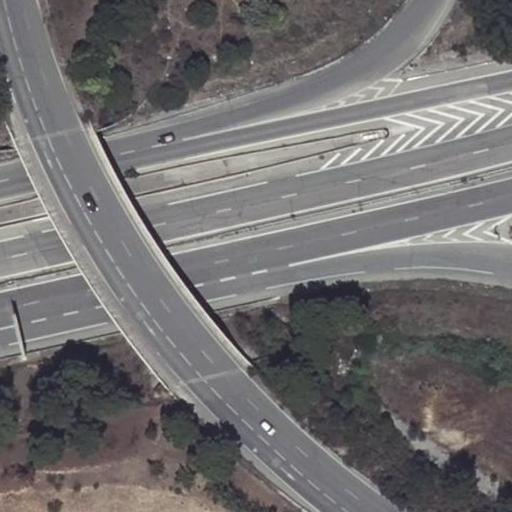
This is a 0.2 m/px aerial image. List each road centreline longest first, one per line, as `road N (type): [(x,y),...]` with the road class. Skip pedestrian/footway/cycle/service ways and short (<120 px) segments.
road 1 (secondary): [(13,0),(50,119),(160,315),(249,421),(362,511)]
road 2 (trunk): [(511,140),(0,260)]
road 3 (trunk): [(0,311),(511,194)]
road 4 (trunk): [(511,79),(0,189)]
road 5 (trunk): [(0,336),(343,262),(436,252),(511,259)]
road 6 (trunk): [(433,0),(379,59),(327,84),(0,182)]
